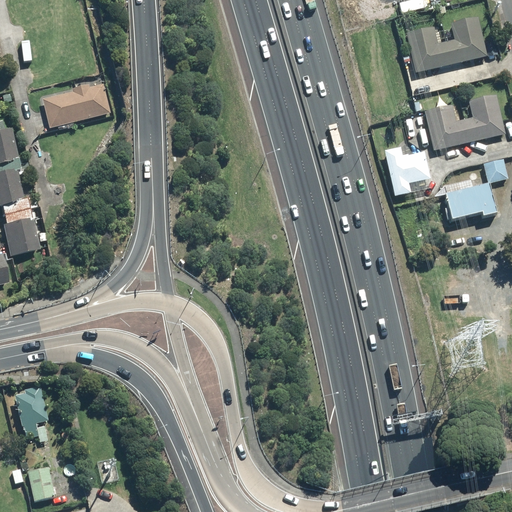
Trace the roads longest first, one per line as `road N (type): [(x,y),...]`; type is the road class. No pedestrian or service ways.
road 1 (motorway): [(377,511),(326,251),(256,0)]
road 2 (motorway): [(290,0),(353,228),(409,511)]
road 3 (motorway): [(205,511),(163,410),(125,368),(63,354),(0,360)]
road 4 (primary): [(170,303),(214,336),(250,477),(271,497),(302,509)]
road 5 (primary): [(200,429),(158,361),(122,338),(60,340),(0,357)]
road 6 (motorway): [(38,320),(100,294),(131,266),(145,226),(150,156)]
road 7 (motorway): [(150,156),(141,0)]
road 8 (motorway): [(170,303),(150,156)]
road 9 (primary): [(38,320),(134,301),(170,303)]
road 10 (motorway): [(200,429),(170,303)]
